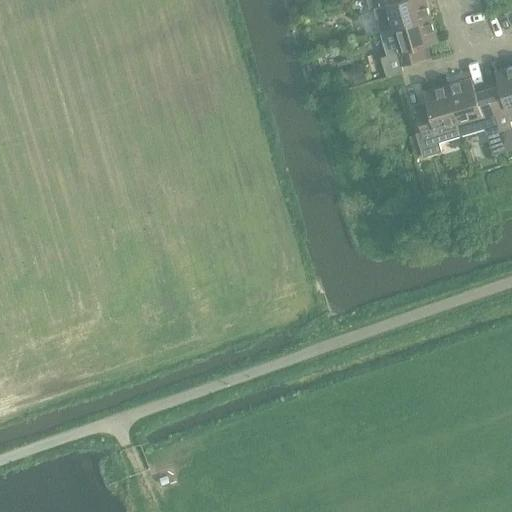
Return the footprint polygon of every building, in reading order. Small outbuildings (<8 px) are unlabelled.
[(366,0),(370,11),(374,10),(381,33),(432,18),(426,0),(366,0)] [(432,18),(381,33),(388,56),(382,58),(387,77),(404,72),(402,66),(427,59),(424,47),(439,43),(432,18)] [(362,66),(344,72),(349,86),(367,81),(362,66)] [(499,86),(488,90),(500,131),(511,127),(511,125),(511,122),(511,121),(511,66),(495,72),(499,86)] [(472,78),(448,85),(463,136),(486,129),(487,135),(500,131),(488,90),(476,93),(472,78)] [(463,136),(448,85),(424,92),(428,107),(416,111),(422,132),(416,133),(423,158),(442,152),(439,143),(463,136)] [(511,127),(500,131),(506,152),(511,150),(511,127)]
